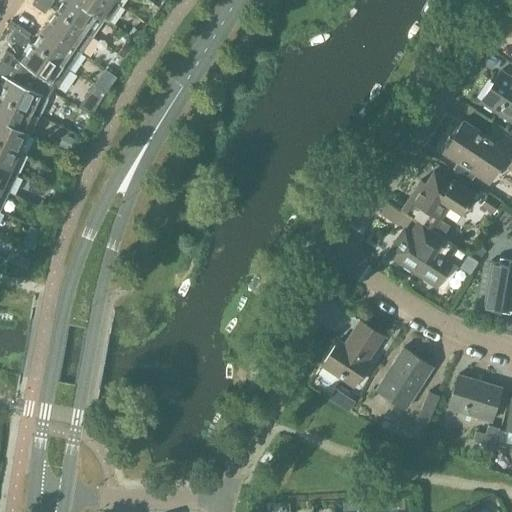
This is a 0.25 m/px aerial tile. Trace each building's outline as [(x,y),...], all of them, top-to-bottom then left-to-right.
[(51,7),(41,0),(36,0),(33,5),(46,14),(51,7)] [(75,0),(66,0),(58,12),(94,38),(105,21),(105,20),(75,0)] [(75,0),(105,20),(105,21),(108,23),(119,6),(114,2),(111,0),(75,0)] [(94,38),(58,12),(46,29),(75,49),(82,54),(94,38)] [(14,32),(27,41),(32,34),(19,25),(14,32)] [(75,49),(46,29),(34,46),(70,71),(82,54),(75,49)] [(27,41),(14,32),(10,38),(23,47),(27,41)] [(70,71),(34,46),(22,63),(7,51),(1,62),(52,92),(55,87),(58,88),(70,71)] [(0,99),(40,117),(49,98),(52,92),(1,62),(0,64),(0,75),(9,79),(0,99)] [(511,78),(503,72),(484,103),(511,120),(511,78)] [(0,99),(0,121),(28,134),(28,133),(32,135),(40,117),(0,99)] [(0,143),(19,153),(20,152),(28,134),(0,121),(0,143)] [(495,146),(483,138),(484,137),(462,123),(444,151),(490,181),(503,161),(511,167),(511,139),(503,134),(495,146)] [(65,135),(60,147),(73,153),(78,141),(65,135)] [(27,156),(20,152),(19,153),(0,143),(0,166),(18,175),(27,156)] [(0,188),(10,193),(18,175),(0,166),(0,188)] [(403,211),(421,224),(434,232),(443,238),(451,226),(441,219),(450,206),(464,215),(476,194),(453,179),(451,183),(434,172),(426,184),(422,182),(403,211)] [(0,211),(1,212),(10,193),(0,188),(0,211)] [(495,216),(502,205),(489,195),(481,206),(495,216)] [(461,250),(443,238),(434,232),(421,224),(410,241),(402,237),(390,255),(441,288),(454,269),(450,266),(461,250)] [(43,232),(32,227),(28,234),(40,239),(43,232)] [(21,257),(17,265),(27,269),(30,261),(21,257)] [(511,308),(511,260),(510,260),(509,265),(491,262),(485,308),(502,312),(502,307),(511,308)] [(369,361),(384,336),(360,321),(345,345),(339,341),(325,363),(324,362),(322,366),(355,387),(357,383),(356,382),(369,361)] [(408,410),(423,385),(434,368),(404,349),(378,391),(408,410)] [(493,422),(503,388),(460,375),(450,410),(493,422)] [(431,423),(441,397),(431,393),(420,419),(431,423)] [(497,448),(502,430),(490,426),(487,436),(477,433),(475,442),(497,448)] [(511,458),(494,456),(492,468),(510,471),(511,462),(511,458)]
